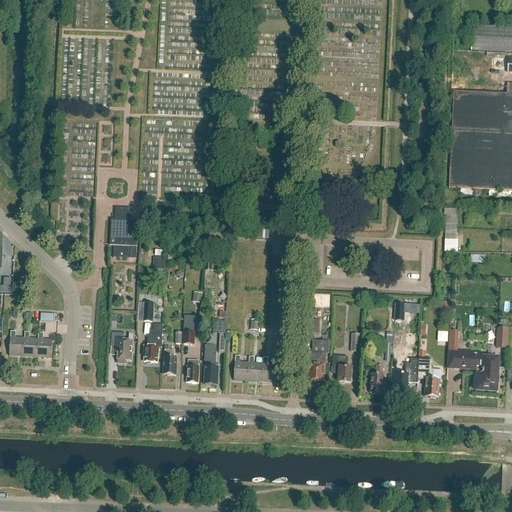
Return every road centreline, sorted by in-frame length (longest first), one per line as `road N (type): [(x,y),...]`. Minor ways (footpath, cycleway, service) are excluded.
road 1 (tertiary): [(66,404),(292,421)]
road 2 (tertiary): [(292,421),(511,433)]
road 3 (residential): [(66,404),(72,291),(0,215)]
road 4 (residential): [(292,421),(299,240)]
